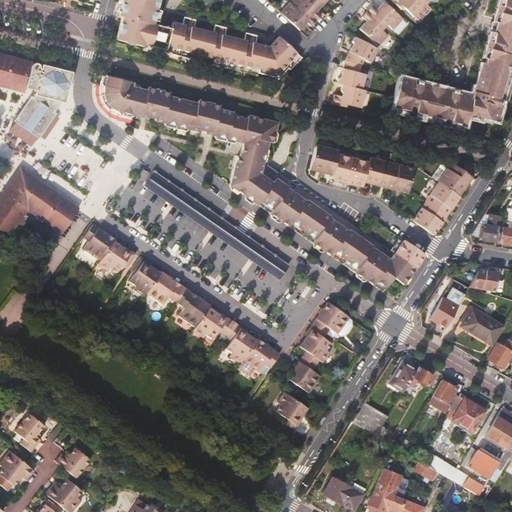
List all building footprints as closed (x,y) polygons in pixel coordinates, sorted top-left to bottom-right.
[(124,0),(123,7),(128,8),(125,18),(122,17),(116,39),(128,42),(142,46),(143,43),(164,49),(163,52),(256,77),(257,74),(270,77),(271,80),(273,81),(275,81),(278,78),(287,69),(289,70),(295,63),(296,64),(301,58),(278,36),(267,47),(254,43),(256,36),(244,33),(242,40),(223,36),(225,28),(214,26),(211,33),(192,28),(194,20),(183,17),(181,25),(171,22),(169,29),(157,25),(151,24),(152,22),(154,23),(157,12),(155,11),(157,0),(124,0)] [(123,7),(124,0),(121,0),(117,16),(119,16),(122,17),(125,18),(128,8),(123,7)] [(321,0),(298,0),(301,2),(298,4),(316,21),(322,15),(318,11),(314,8),(317,5),(320,8),(325,3),(321,0)] [(425,3),(422,0),(390,0),(389,1),(400,10),(402,8),(412,17),(413,15),(425,3)] [(511,0),(498,0),(493,23),(490,31),(482,58),(486,59),(483,68),(479,67),(470,96),(456,93),(455,95),(449,94),(450,91),(420,84),(420,86),(413,84),(414,82),(399,78),(391,107),(397,108),(396,111),(422,118),(423,115),(433,118),(432,121),(458,128),(459,124),(464,126),(466,117),(479,120),(480,118),(495,122),(499,107),(497,106),(499,99),(504,101),(511,74),(511,0)] [(367,11),(384,27),(386,24),(392,29),(403,18),(384,1),(379,7),(381,9),(379,11),(372,5),(367,11)] [(316,21),(298,4),(296,6),(291,2),(280,13),(300,31),(305,25),(303,23),(305,20),(308,22),(312,26),(316,21)] [(425,3),(413,15),(419,20),(431,8),(425,3)] [(384,27),(367,11),(362,17),(368,23),(366,25),(364,23),(359,28),(377,45),(387,34),(382,29),(384,27)] [(377,48),(354,36),(352,41),(353,45),(356,46),(354,50),(352,48),(346,60),(361,65),(363,61),(369,63),(377,48)] [(0,81),(25,89),(36,92),(34,95),(33,96),(34,97),(33,99),(32,98),(33,98),(31,97),(14,121),(38,139),(57,114),(55,113),(55,114),(54,113),(61,104),(65,105),(72,74),(42,67),(41,71),(40,71),(40,69),(39,67),(38,66),(36,65),(34,65),(32,65),(31,66),(32,62),(0,54),(0,81)] [(361,65),(346,60),(343,70),(345,73),(344,76),(341,77),(339,78),(337,83),(342,84),(362,89),(366,74),(359,72),(361,65)] [(401,72),(399,78),(414,82),(415,76),(409,74),(401,72)] [(148,91),(144,90),(129,86),(130,81),(122,79),(119,78),(111,76),(103,74),(100,86),(101,89),(101,92),(102,95),(105,100),(108,104),(111,107),(116,109),(134,113),(138,114),(139,107),(147,109),(146,114),(147,114),(152,115),(151,118),(190,128),(196,129),(196,126),(203,128),(204,123),(211,125),(210,133),(213,133),(227,137),(234,139),(236,131),(243,132),(241,141),(238,153),(235,153),(227,183),(256,203),(259,199),(270,207),(267,211),(263,208),(285,224),(288,219),(312,236),(309,240),(328,253),(331,249),(355,265),(352,270),(371,283),(374,279),(384,286),(391,276),(401,283),(413,265),(392,251),(386,259),(375,251),(376,249),(370,245),(371,244),(370,243),(347,227),(346,228),(340,224),(338,226),(333,223),(334,220),(328,216),(329,214),(304,197),(303,199),(297,194),(296,196),(291,193),(292,191),(285,187),(286,185),(281,181),(277,179),(274,176),(271,181),(264,177),(258,172),(260,163),(266,140),(269,141),(274,122),(245,114),(244,118),(230,114),(231,111),(217,108),(218,104),(200,99),(199,103),(194,102),(166,95),(167,91),(149,86),(148,91)] [(0,87),(24,94),(25,89),(0,81),(0,87)] [(362,89),(342,84),(341,91),(343,94),(342,97),(334,95),(332,104),(346,108),(347,105),(361,109),(365,90),(362,89)] [(139,107),(138,114),(140,115),(142,115),(146,116),(146,114),(147,109),(139,107)] [(38,139),(14,121),(6,131),(31,149),(38,139)] [(204,123),(203,128),(203,131),(210,133),(211,125),(204,123)] [(236,131),(234,139),(241,141),(243,132),(236,131)] [(315,143),(308,167),(331,173),(337,151),(337,149),(315,143)] [(331,173),(330,176),(346,180),(352,155),(338,151),(337,151),(331,173)] [(367,159),(362,180),(385,185),(391,160),(369,154),(367,159)] [(352,155),(346,180),(361,184),(362,180),(367,159),(364,158),(352,155)] [(391,160),(385,185),(407,191),(408,189),(414,166),(391,160)] [(445,166),(436,180),(437,180),(457,194),(471,174),(460,167),(452,161),(447,168),(445,166)] [(463,163),(460,167),(471,174),(476,166),(463,163)] [(19,165),(0,192),(0,231),(12,235),(19,226),(23,219),(28,213),(61,236),(80,209),(19,165)] [(240,233),(153,172),(148,178),(142,186),(278,281),(283,273),(288,266),(240,233)] [(457,194),(437,180),(424,199),(425,200),(444,214),(458,194),(457,194)] [(270,207),(259,199),(256,203),(263,208),(267,211),(270,207)] [(425,200),(412,219),(432,233),(445,214),(444,214),(425,200)] [(495,241),(500,216),(491,215),(488,220),(487,222),(486,225),(483,224),(481,230),(479,229),(478,236),(480,237),(480,239),(495,241)] [(312,236),(288,219),(285,224),(309,240),(312,236)] [(93,223),(84,237),(88,240),(83,248),(100,259),(114,240),(115,238),(93,223)] [(511,229),(502,227),(501,231),(499,231),(498,237),(500,237),(499,242),(511,244),(511,229)] [(401,237),(392,251),(413,265),(422,252),(401,237)] [(124,246),(114,240),(100,259),(97,264),(107,271),(110,267),(117,271),(122,264),(126,267),(136,252),(125,245),(124,246)] [(355,265),(331,249),(328,253),(352,270),(355,265)] [(140,255),(130,270),(135,273),(129,280),(135,284),(133,288),(143,296),(146,292),(160,271),(150,265),(151,263),(140,255)] [(160,271),(146,292),(163,303),(168,296),(173,299),(183,285),(161,270),(160,271)] [(475,273),(468,286),(491,290),(495,272),(484,270),(483,274),(475,273)] [(381,290),(384,286),(374,279),(371,283),(381,290)] [(183,285),(173,299),(176,301),(186,287),(183,285)] [(186,287),(176,301),(179,303),(189,289),(186,287)] [(462,295),(449,288),(443,298),(456,306),(462,295)] [(189,289),(179,303),(184,307),(178,314),(195,326),(209,306),(210,304),(189,289)] [(428,318),(443,327),(456,306),(443,298),(441,297),(428,318)] [(312,324),(326,333),(330,327),(338,333),(349,317),(328,302),(325,306),(312,324)] [(209,306),(195,326),(193,330),(203,337),(206,333),(213,338),(218,330),(222,333),(231,319),(221,311),(219,313),(209,306)] [(460,326),(492,345),(494,341),(502,327),(470,308),(460,326)] [(349,317),(338,333),(341,335),(346,334),(353,324),(352,319),(349,317)] [(231,319),(222,333),(218,338),(221,340),(235,321),(231,319)] [(235,321),(221,340),(224,342),(227,337),(237,323),(235,321)] [(237,323),(227,337),(231,339),(226,347),(232,352),(230,355),(240,362),(243,358),(256,339),(247,332),(248,330),(237,323)] [(312,324),(304,335),(306,336),(299,345),(323,362),(330,351),(326,349),(331,342),(323,337),(326,333),(312,324)] [(256,339),(243,358),(255,367),(260,370),(265,363),(270,366),(279,352),(258,337),(256,339)] [(492,345),(485,357),(486,358),(486,359),(501,368),(511,349),(511,343),(506,340),(504,343),(499,340),(497,343),(494,341),(492,345)] [(287,376),(309,391),(320,375),(312,370),(316,365),(302,355),(287,376)] [(240,362),(237,367),(249,376),(255,367),(243,358),(240,362)] [(410,376),(415,369),(401,361),(387,383),(401,391),(407,382),(410,376)] [(415,369),(410,376),(417,380),(426,385),(431,376),(416,367),(415,369)] [(417,380),(410,376),(407,382),(413,386),(417,380)] [(455,388),(440,380),(426,402),(443,413),(454,395),(452,393),(455,388)] [(308,407),(283,390),(276,401),(280,404),(276,410),(283,415),(280,420),(294,430),(302,419),(300,417),(308,407)] [(450,421),(463,398),(457,395),(444,417),(450,421)] [(483,410),(463,398),(450,421),(458,425),(460,423),(471,430),(483,410)] [(350,421),(375,435),(382,425),(386,417),(362,403),(350,421)] [(511,415),(500,408),(485,435),(502,446),(501,448),(506,451),(505,453),(500,450),(493,460),(476,450),(467,465),(487,478),(494,467),(500,471),(508,458),(511,450),(511,415)] [(28,414),(13,431),(23,438),(19,443),(30,452),(40,440),(35,436),(45,424),(37,418),(35,420),(28,414)] [(350,421),(347,426),(391,451),(394,446),(380,438),(375,435),(350,421)] [(382,425),(375,435),(380,438),(386,427),(382,425)] [(405,440),(403,439),(397,448),(409,455),(414,446),(405,440)] [(67,457),(61,453),(55,462),(60,466),(75,478),(90,460),(82,454),(84,452),(76,445),(67,457)] [(34,471),(9,450),(0,461),(0,465),(2,467),(0,469),(0,485),(7,491),(12,485),(13,486),(21,476),(26,481),(34,471)] [(426,465),(432,456),(424,452),(419,461),(426,465)] [(432,456),(426,465),(436,471),(451,480),(456,471),(457,470),(432,456)] [(426,465),(419,461),(414,471),(430,480),(436,471),(426,465)] [(400,477),(382,470),(368,504),(373,506),(371,510),(369,511),(385,511),(386,511),(387,511),(421,511),(423,507),(414,504),(415,501),(413,500),(412,503),(401,499),(405,490),(396,487),(400,477)] [(459,484),(463,487),(468,478),(456,471),(451,480),(452,481),(459,484)] [(331,477),(323,493),(352,510),(364,488),(353,482),(350,488),(331,477)] [(53,483),(45,494),(67,511),(71,511),(81,501),(77,497),(82,491),(66,478),(59,488),(53,483)] [(468,478),(463,487),(476,494),(481,486),(468,478)] [(459,484),(452,481),(438,507),(444,510),(459,484)] [(33,511),(32,510),(30,511),(54,511),(53,511),(54,509),(46,502),(37,511),(33,511)]
